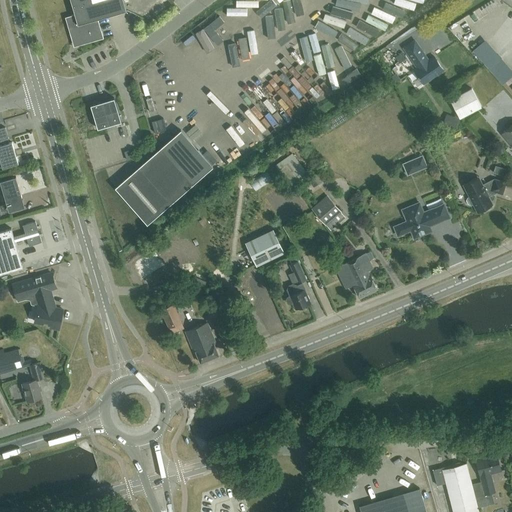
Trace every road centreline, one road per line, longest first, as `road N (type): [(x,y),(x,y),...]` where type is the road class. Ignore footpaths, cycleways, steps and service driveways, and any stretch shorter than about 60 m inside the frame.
road 1 (residential): [(202,370),(511,247)]
road 2 (tertiary): [(207,383),(511,261)]
road 3 (tertiary): [(110,327),(41,95)]
road 4 (unclassified): [(301,447),(511,422)]
road 5 (unclassified): [(41,95),(111,71),(202,0)]
road 6 (unclassified): [(163,479),(301,447)]
